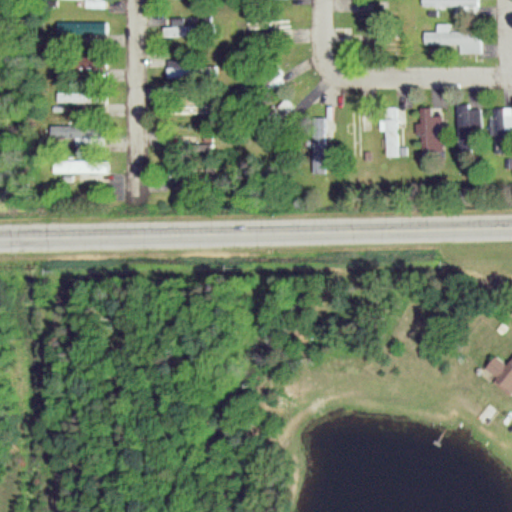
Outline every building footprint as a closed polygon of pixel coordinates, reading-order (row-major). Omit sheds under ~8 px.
[(484,0),(425,0),(426,8),(484,8),(484,0)] [(237,21),(238,35),(296,34),(296,20),(237,21)] [(59,34),(112,34),(112,22),(59,22),(59,34)] [(168,26),(168,38),(215,38),(215,26),(168,26)] [(486,54),(486,31),(440,31),(440,46),(462,46),(462,54),(486,54)] [(169,67),(169,78),(218,78),(218,67),(169,67)] [(62,102),(113,102),(113,92),(62,92),(62,102)] [(169,115),(217,115),(217,102),(169,102),(169,115)] [(457,102),(457,155),(471,155),(471,102),(457,102)] [(442,106),(420,106),(421,154),(443,154),(442,106)] [(511,106),(495,107),(495,153),(511,152),(511,106)] [(399,123),(406,123),(406,108),(388,108),(388,156),(399,156),(399,123)] [(372,123),(372,110),(353,110),(353,150),(364,150),(364,123),(372,123)] [(111,142),(111,126),(60,125),(60,141),(111,142)] [(199,144),(199,132),(170,132),(170,144),(199,144)] [(319,172),(327,172),(325,152),(317,153),(319,172)] [(114,173),(114,159),(73,159),(73,173),(114,173)]
